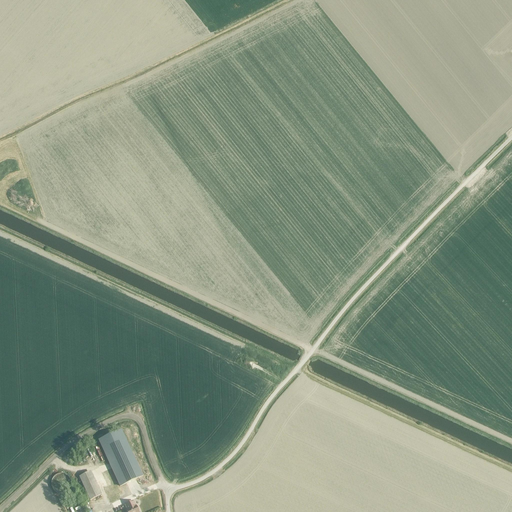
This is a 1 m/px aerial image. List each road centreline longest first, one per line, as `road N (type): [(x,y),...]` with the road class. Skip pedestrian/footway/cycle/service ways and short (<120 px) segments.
road 1 (unclassified): [(168,488),(205,477),(232,455),(361,289),(511,136)]
road 2 (track): [(311,352),(37,220)]
road 3 (track): [(0,510),(65,447),(120,416),(142,425),(159,476)]
